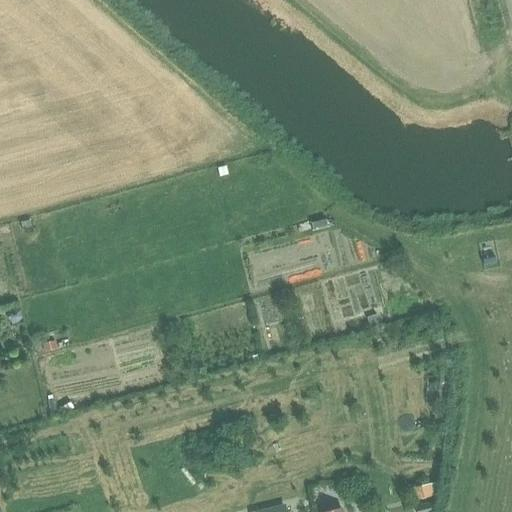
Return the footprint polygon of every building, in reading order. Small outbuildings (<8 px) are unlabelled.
[(225,166),(218,168),(220,176),(227,174),(225,166)] [(248,169),(237,172),(238,179),(252,176),(251,172),(251,169),(248,169)] [(294,294),(286,296),(288,303),(295,301),(294,294)] [(14,309),(8,314),(9,321),(15,324),(21,320),(21,312),(14,309)] [(377,314),(367,317),(369,326),(379,323),(377,314)] [(54,340),(43,343),(45,351),(56,348),(54,340)] [(433,495),(430,483),(410,488),(413,500),(433,495)]
